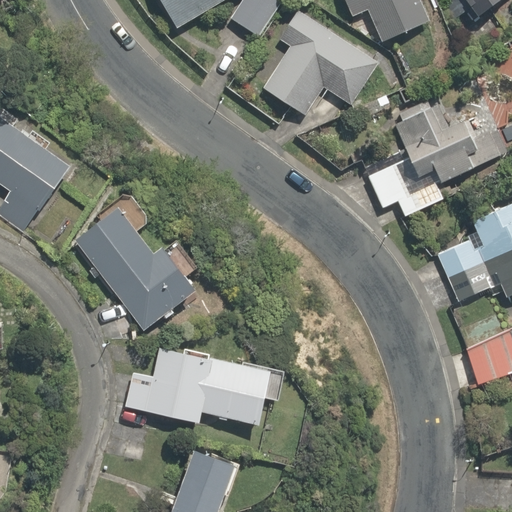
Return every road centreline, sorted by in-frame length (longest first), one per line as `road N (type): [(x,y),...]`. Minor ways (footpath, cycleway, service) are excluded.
road 1 (residential): [(75,0),(101,46),(174,113),(367,258),(400,302),(427,384),(431,450),(423,511)]
road 2 (residential): [(0,247),(62,296),(88,342),(97,383),(69,511)]
